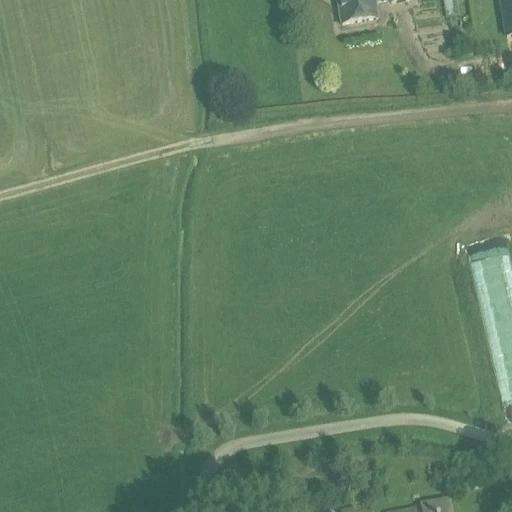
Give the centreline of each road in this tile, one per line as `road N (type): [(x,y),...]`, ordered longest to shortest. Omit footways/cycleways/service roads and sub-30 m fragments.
road 1 (track): [(511,105),(158,151),(0,197)]
road 2 (unclassified): [(511,441),(399,419),(236,446),(207,472),(204,511)]
